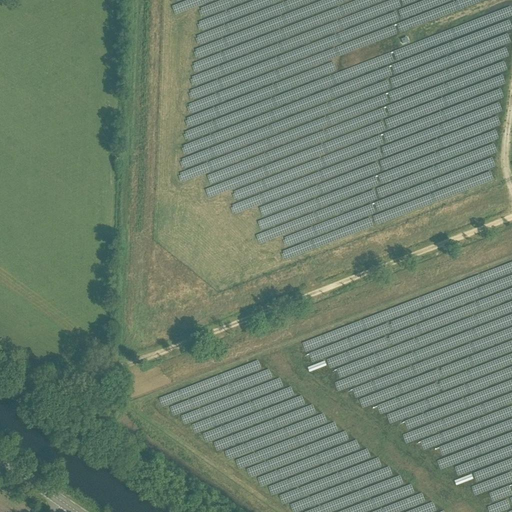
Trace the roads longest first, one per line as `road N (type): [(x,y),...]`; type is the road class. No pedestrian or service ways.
road 1 (unclassified): [(511,219),(26,397)]
road 2 (track): [(133,0),(116,368)]
